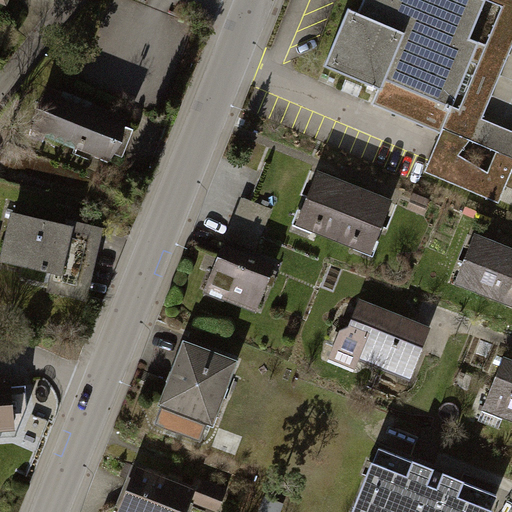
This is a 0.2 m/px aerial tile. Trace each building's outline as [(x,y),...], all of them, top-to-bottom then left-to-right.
[(8,0),(0,0),(0,5),(6,8),(8,0)] [(367,0),(361,17),(351,13),(326,70),(379,93),(373,107),(443,136),(445,130),(454,108),(456,109),(474,65),(478,67),(487,48),(473,42),(489,3),(482,0),(367,0)] [(511,0),(482,0),(489,3),(503,9),(487,48),(478,67),(460,111),(456,109),(454,108),(443,136),(427,174),(499,204),(511,171),(511,132),(483,120),(511,50),(511,0)] [(129,119),(51,86),(32,131),(112,164),(129,119)] [(335,242),(356,189),(318,174),(297,228),(335,242)] [(373,257),(394,204),(356,189),(335,242),(373,257)] [(273,210),(242,198),(226,240),(256,252),(273,210)] [(63,221),(10,208),(0,254),(52,265),(47,289),(83,297),(99,225),(64,217),(63,221)] [(511,249),(476,235),(455,285),(511,308),(511,249)] [(276,267),(223,246),(204,294),(257,315),(276,267)] [(433,330),(361,301),(349,329),(340,333),(330,360),(356,371),(360,362),(412,383),(433,330)] [(240,364),(185,342),(159,408),(163,410),(156,427),(202,445),(209,428),(214,430),(240,364)] [(511,361),(505,358),(483,412),(511,423),(511,361)] [(7,375),(0,375),(0,425),(16,424),(25,404),(24,391),(9,393),(7,375)] [(496,511),(502,498),(379,449),(354,511),(496,511)] [(173,480),(138,466),(119,511),(190,511),(193,504),(212,511),(219,511),(228,491),(196,478),(193,487),(173,480)]
